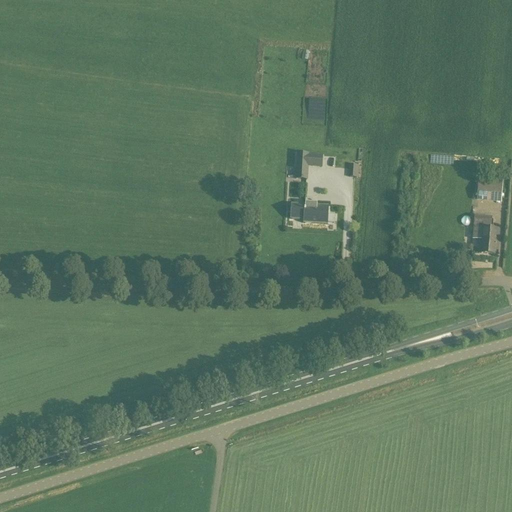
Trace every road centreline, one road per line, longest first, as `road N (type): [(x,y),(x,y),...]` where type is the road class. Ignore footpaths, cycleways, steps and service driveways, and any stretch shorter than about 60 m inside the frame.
road 1 (unclassified): [(0,499),(511,342)]
road 2 (unclassified): [(511,282),(317,290),(0,282)]
road 3 (primary): [(0,472),(369,358)]
road 4 (primary): [(511,309),(369,358)]
road 5 (primary): [(369,358),(511,323)]
